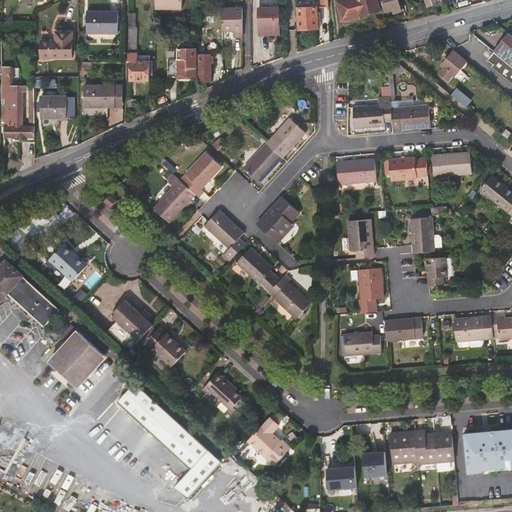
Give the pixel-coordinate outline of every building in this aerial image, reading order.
[(183,9),(182,0),(156,0),(157,9),(183,9)] [(378,0),(337,0),(336,0),(342,23),(361,17),(360,15),(381,10),(378,0)] [(383,0),(386,12),(394,10),(395,14),(403,11),(399,0),(383,0)] [(318,5),(299,6),(299,27),(319,26),(319,16),(322,16),(322,10),(319,10),(318,5)] [(259,35),(268,34),(269,30),(282,29),(281,6),(259,8),(259,35)] [(244,11),(223,11),(223,33),(235,32),(235,38),(244,38),(244,11)] [(89,16),(88,37),(120,37),(120,16),(89,16)] [(136,56),(137,18),(129,18),(129,60),(131,60),(131,79),(150,79),(151,72),(153,72),(154,60),(143,59),(143,56),(136,56)] [(43,40),(43,56),(74,57),(74,32),(58,32),(57,40),(43,40)] [(511,34),(510,33),(495,52),(504,59),(511,49),(511,34)] [(178,59),(168,59),(169,78),(197,77),(197,49),(178,50),(178,59)] [(440,75),(449,82),(453,77),(455,79),(469,63),(455,52),(441,68),(443,70),(440,75)] [(511,65),(504,59),(495,52),(489,59),(497,65),(495,68),(511,83),(511,65)] [(202,54),(202,81),(212,81),(212,59),(215,59),(215,55),(212,55),(212,53),(202,54)] [(18,139),(37,139),(37,116),(37,87),(14,87),(14,74),(4,74),(4,78),(3,126),(8,126),(7,135),(17,135),(18,139)] [(443,89),(444,88),(449,82),(440,75),(434,81),(443,89)] [(460,92),(449,82),(444,88),(456,97),(460,92)] [(86,107),(117,108),(117,87),(86,86),(86,107)] [(117,108),(125,108),(125,87),(117,87),(117,108)] [(44,95),(44,117),(70,117),(70,96),(44,95)] [(383,124),(391,123),(389,109),(388,98),(377,100),(378,107),(352,108),(353,131),(383,128),(383,124)] [(427,106),(389,109),(391,123),(392,133),(399,132),(399,131),(429,128),(427,106)] [(287,120),(265,145),(280,159),(303,134),(287,120)] [(212,139),(205,147),(211,153),(218,145),(212,139)] [(258,184),(280,159),(265,145),(242,169),(258,184)] [(430,156),(432,178),(433,177),(434,185),(449,184),(448,176),(470,174),(468,153),(430,156)] [(204,154),(178,183),(193,196),(196,199),(197,200),(202,194),(200,191),(220,169),(204,154)] [(414,181),(426,180),(425,159),(413,160),(413,159),(388,161),(389,181),(414,180),(414,181)] [(337,163),(339,185),(375,182),(373,160),(337,163)] [(479,191),(507,213),(511,206),(511,193),(491,177),(479,191)] [(171,226),(182,214),(180,211),(193,196),(178,183),(173,178),(168,183),(173,188),(153,210),(171,226)] [(182,214),(196,199),(193,196),(180,211),(182,214)] [(298,214),(280,198),(266,214),(265,215),(267,216),(256,228),(275,245),(292,226),(289,224),(298,214)] [(106,199),(100,205),(107,211),(113,205),(106,199)] [(240,238),(243,235),(230,223),(218,212),(207,224),(204,227),(229,250),(225,255),(231,260),(246,243),(240,238)] [(412,221),(415,254),(436,252),(432,219),(412,221)] [(356,253),(356,259),(373,258),(372,250),(369,221),(346,223),(349,253),(356,253)] [(70,282),(83,268),(69,255),(71,253),(61,245),(47,261),(70,282)] [(236,265),(268,294),(280,281),(269,272),(272,269),(250,249),(236,265)] [(85,266),(71,253),(69,255),(83,268),(85,266)] [(425,261),(427,278),(428,288),(443,286),(442,279),(446,279),(444,259),(425,261)] [(43,330),(48,325),(53,320),(59,313),(6,265),(0,271),(0,305),(4,302),(7,297),(43,330)] [(359,301),(361,315),(376,313),(375,300),(384,300),(381,269),(359,271),(362,301),(359,301)] [(290,281),(284,276),(280,281),(268,294),(268,295),(296,319),(310,304),(288,284),(290,281)] [(40,334),(43,330),(7,297),(4,302),(40,334)] [(135,346),(138,343),(152,327),(125,302),(111,318),(116,323),(107,333),(123,348),(129,341),(135,346)] [(505,316),(492,317),(493,333),(498,332),(499,340),(511,339),(511,318),(505,319),(505,316)] [(482,339),(494,338),(493,333),(492,317),(455,320),(457,341),(467,341),(468,346),(470,347),(480,346),(483,344),(482,339)] [(420,319),(384,322),(386,344),(422,341),(420,319)] [(59,325),(53,320),(48,325),(53,330),(59,325)] [(59,340),(66,347),(78,333),(71,327),(59,340)] [(186,354),(159,329),(144,346),(171,370),(186,354)] [(108,360),(78,333),(66,347),(61,351),(62,352),(51,364),(79,390),(90,378),(91,379),(108,360)] [(343,337),(344,357),(381,354),(380,337),(372,337),(372,334),(343,337)] [(212,394),(232,412),(243,400),(232,391),(234,389),(218,375),(204,391),(210,396),(212,394)] [(174,491),(188,503),(222,466),(136,387),(117,407),(190,474),(174,491)] [(279,427),(270,419),(247,444),(275,468),(289,452),(271,436),(279,427)] [(511,471),(511,470),(511,430),(509,430),(503,437),(498,438),(498,434),(495,432),(491,432),(489,435),(489,439),(484,439),(478,434),(464,435),(468,476),(482,474),(488,467),(505,466),(511,471)] [(419,464),(419,466),(437,464),(435,437),(427,438),(427,434),(416,435),(419,464)] [(391,438),(394,466),(419,464),(416,435),(391,438)] [(435,437),(437,464),(455,462),(453,435),(435,437)] [(372,457),(370,456),(364,457),(367,479),(388,477),(386,454),(377,455),(377,457),(372,457)] [(358,490),(357,472),(344,473),(343,469),(328,471),(329,492),(358,490)]
